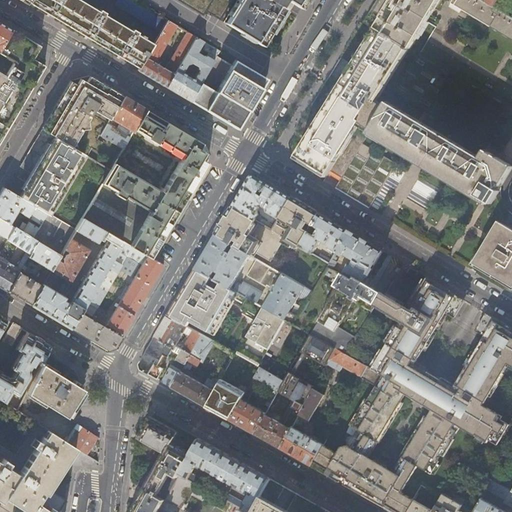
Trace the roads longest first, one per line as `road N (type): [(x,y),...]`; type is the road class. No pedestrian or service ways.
road 1 (residential): [(511,310),(244,154)]
road 2 (residential): [(117,371),(360,511)]
road 3 (residential): [(244,154),(117,371)]
road 4 (residential): [(244,154),(71,47)]
road 5 (residential): [(289,79),(162,3)]
road 6 (residential): [(117,371),(103,511)]
road 7 (residential): [(0,168),(71,47)]
road 8 (residential): [(0,302),(117,371)]
